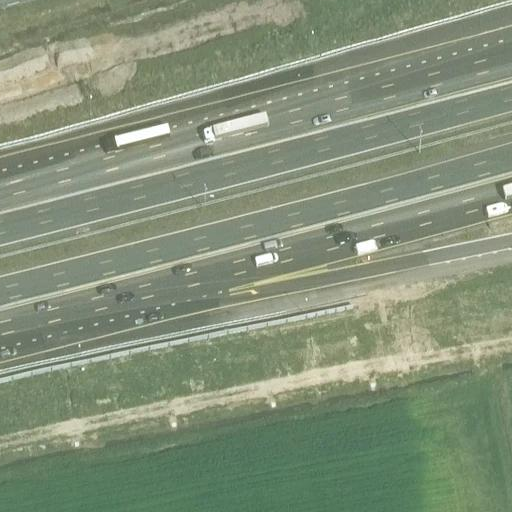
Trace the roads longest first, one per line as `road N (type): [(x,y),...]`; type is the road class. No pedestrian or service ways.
road 1 (motorway): [(0,307),(511,172)]
road 2 (motorway): [(0,308),(350,272),(511,242)]
road 3 (motorway): [(511,27),(293,93),(56,199)]
road 4 (motorway): [(511,81),(56,199)]
